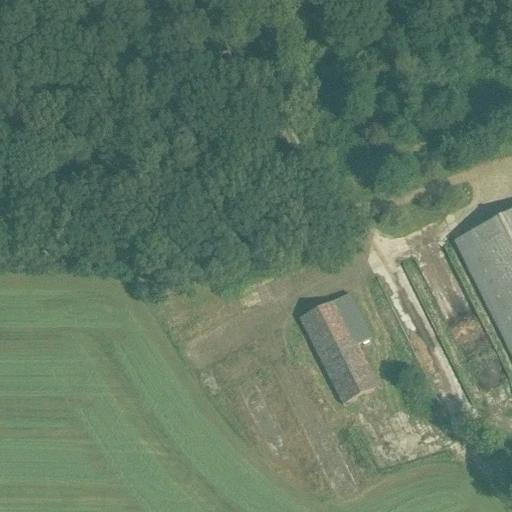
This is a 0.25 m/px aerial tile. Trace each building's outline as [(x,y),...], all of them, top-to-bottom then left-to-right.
[(511,201),(447,232),(511,367),(511,201)] [(318,251),(301,257),(309,277),(326,271),(318,251)] [(507,401),(489,351),(469,358),(466,350),(477,346),(442,251),(421,259),(427,275),(426,275),(477,413),(507,401)] [(328,399),(371,382),(353,337),(361,334),(345,292),(293,313),(328,399)] [(272,306),(257,312),(263,328),(279,323),(272,306)] [(284,361),(262,372),(271,390),(293,379),(284,361)] [(295,430),(321,503),(352,491),(328,424),(320,427),(305,386),(279,395),(292,431),(295,430)] [(278,481),(284,506),(297,503),(292,478),(278,481)]
